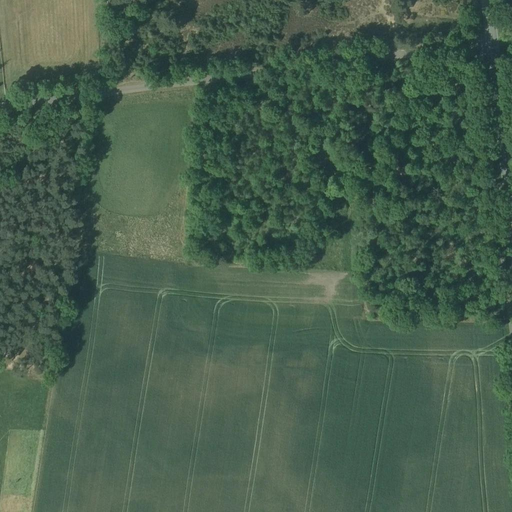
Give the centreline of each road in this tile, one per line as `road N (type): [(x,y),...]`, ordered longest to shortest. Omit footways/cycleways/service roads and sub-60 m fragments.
road 1 (unclassified): [(491,45),(0,108)]
road 2 (tertiary): [(491,45),(511,214)]
